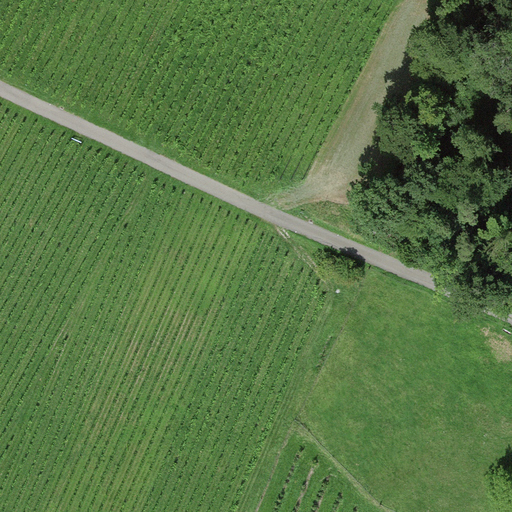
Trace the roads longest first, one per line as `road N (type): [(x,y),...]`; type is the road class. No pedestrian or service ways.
road 1 (track): [(511,316),(257,208),(0,85)]
road 2 (track): [(244,511),(331,290),(257,208)]
